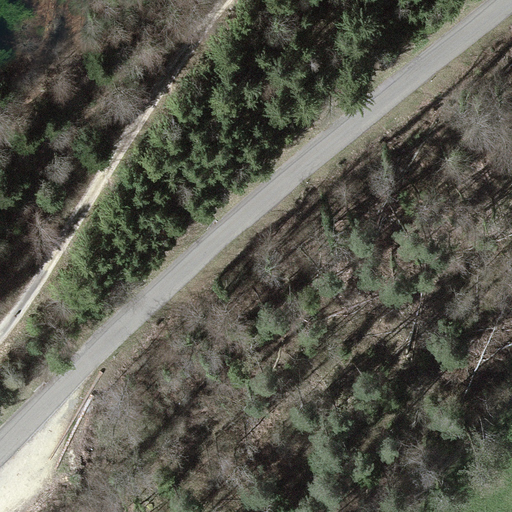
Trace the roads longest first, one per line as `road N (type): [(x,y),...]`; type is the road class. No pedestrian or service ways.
road 1 (tertiary): [(0,450),(252,208),(505,0)]
road 2 (track): [(0,333),(135,124),(227,0)]
